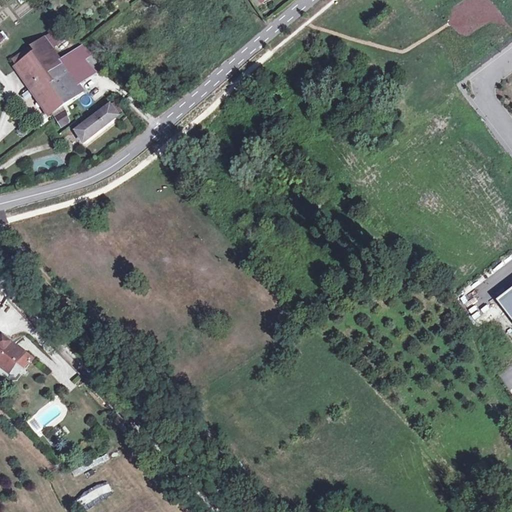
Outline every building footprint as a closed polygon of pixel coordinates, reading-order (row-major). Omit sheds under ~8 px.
[(30,48),(18,56),(23,63),(17,67),(23,77),(55,54),(52,50),(68,39),(60,29),(44,40),(30,49),(30,48)] [(61,62),(55,54),(23,77),(29,86),(31,88),(50,115),(63,106),(82,92),(77,85),(94,74),(83,61),(91,55),(83,46),(61,62)] [(23,63),(18,56),(12,61),(17,67),(23,63)] [(119,118),(114,111),(110,105),(109,106),(104,100),(72,126),(76,131),(75,131),(84,145),(119,118)] [(118,108),(114,111),(119,118),(123,114),(118,108)] [(66,113),(56,119),(62,128),(70,123),(66,113)] [(511,290),(497,302),(511,321),(511,290)] [(12,362),(16,365),(23,356),(10,345),(11,342),(4,337),(2,339),(0,337),(0,365),(6,370),(12,362)] [(12,362),(6,370),(10,374),(16,365),(12,362)] [(511,368),(500,377),(511,394),(511,368)] [(78,374),(72,379),(85,393),(91,387),(78,374)]
